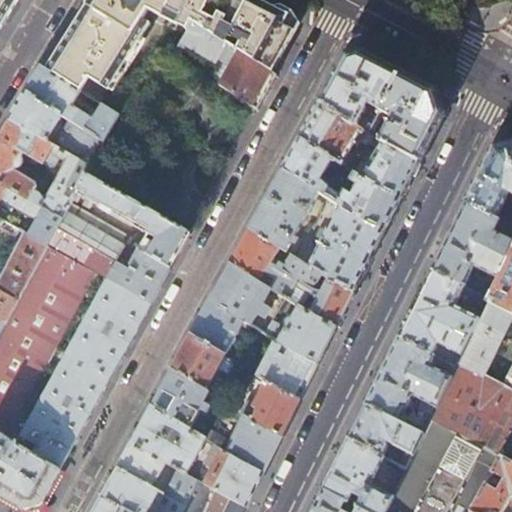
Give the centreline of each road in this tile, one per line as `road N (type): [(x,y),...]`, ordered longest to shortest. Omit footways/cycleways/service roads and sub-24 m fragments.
road 1 (residential): [(348,1),(69,511)]
road 2 (residential): [(497,76),(278,511)]
road 3 (secondary): [(497,76),(348,1)]
